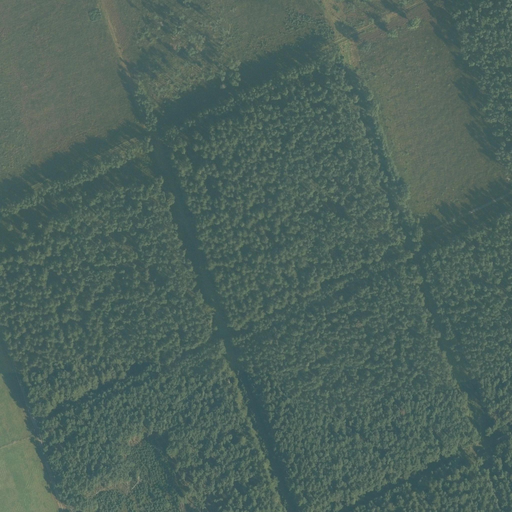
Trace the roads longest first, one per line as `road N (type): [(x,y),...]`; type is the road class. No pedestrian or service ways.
road 1 (track): [(429,0),(0,207)]
road 2 (track): [(64,511),(0,330)]
road 3 (track): [(511,433),(353,511)]
